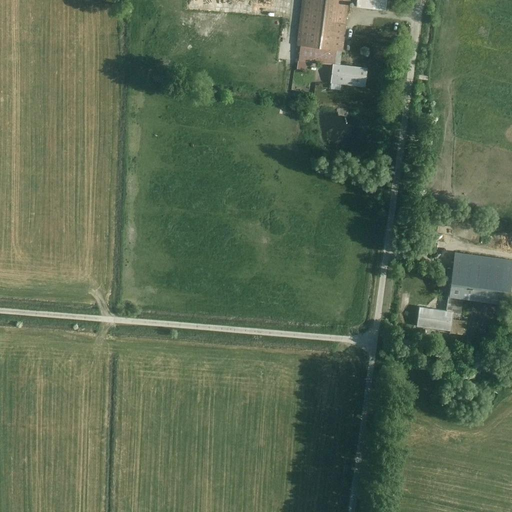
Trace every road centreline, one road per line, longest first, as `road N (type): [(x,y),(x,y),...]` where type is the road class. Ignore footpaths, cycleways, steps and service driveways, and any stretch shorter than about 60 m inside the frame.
road 1 (unclassified): [(0,311),(370,340)]
road 2 (unclassified): [(415,0),(370,340)]
road 3 (unclassified): [(370,340),(347,511)]
